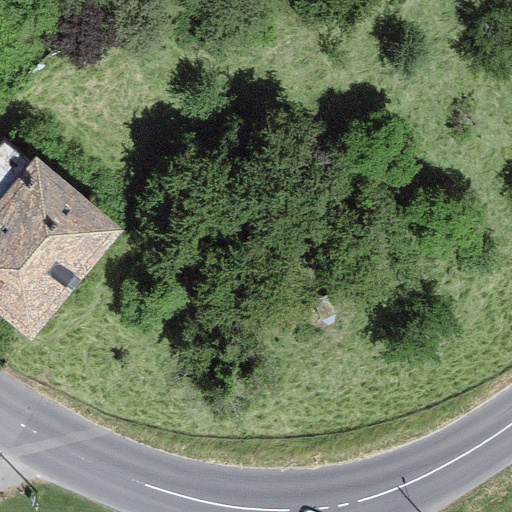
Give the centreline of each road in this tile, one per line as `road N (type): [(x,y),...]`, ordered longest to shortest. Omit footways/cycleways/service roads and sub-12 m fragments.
road 1 (secondary): [(0,419),(117,485),(228,511)]
road 2 (secondary): [(349,511),(437,475),(511,418)]
